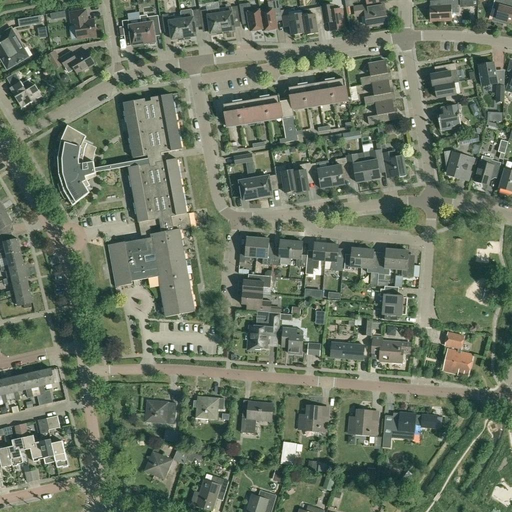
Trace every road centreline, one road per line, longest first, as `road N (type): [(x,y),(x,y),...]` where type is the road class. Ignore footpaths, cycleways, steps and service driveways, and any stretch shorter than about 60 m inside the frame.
road 1 (residential): [(494,404),(188,370),(84,372)]
road 2 (residential): [(194,61),(408,40)]
road 3 (residential): [(235,218),(432,198)]
road 4 (residential): [(235,218),(213,186),(194,61)]
road 5 (residential): [(432,198),(408,40)]
road 6 (residential): [(422,322),(432,198)]
